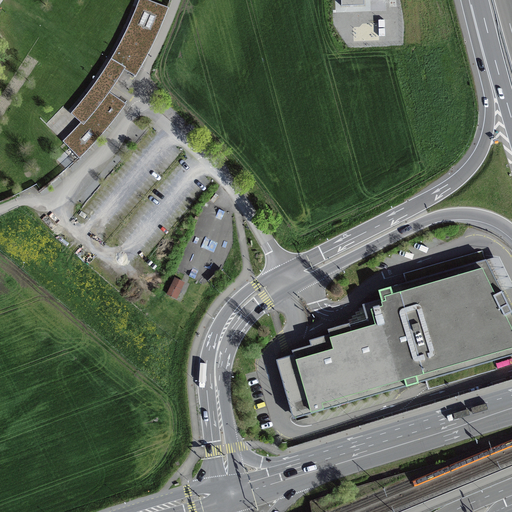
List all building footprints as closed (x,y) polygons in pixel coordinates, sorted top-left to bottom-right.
[(162,8),(144,2),(139,15),(128,40),(115,63),(124,68),(136,75),(147,54),(158,32),(167,10),(162,8)] [(108,66),(97,82),(110,90),(121,74),(108,66)] [(96,83),(72,112),(87,124),(110,94),(96,83)] [(87,124),(68,144),(80,157),(93,142),(107,127),(114,118),(125,104),(110,94),(99,109),(87,124)] [(274,363),(291,422),(511,358),(511,313),(482,253),(403,275),(405,285),(376,293),(378,302),(361,307),(348,326),(326,332),(327,337),(307,344),(308,348),(290,353),(291,358),(274,363)] [(220,292),(232,280),(225,272),(213,284),(220,292)] [(184,285),(175,281),(168,294),(177,298),(184,285)]
